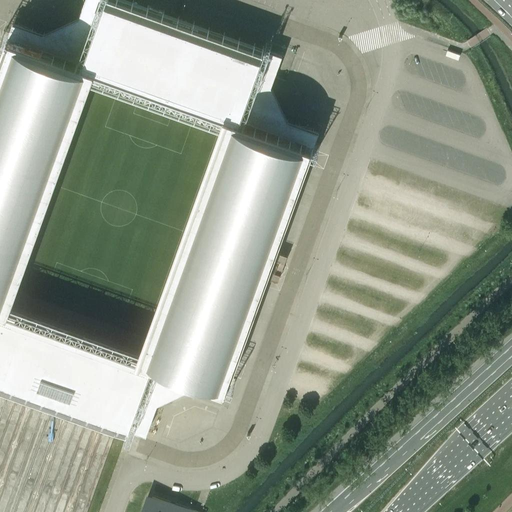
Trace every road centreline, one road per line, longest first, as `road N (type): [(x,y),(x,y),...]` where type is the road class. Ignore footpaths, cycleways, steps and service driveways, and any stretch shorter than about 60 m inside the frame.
road 1 (unclassified): [(113,511),(135,475),(220,477),(246,459),(261,435),(389,75),(392,32),(379,0)]
road 2 (trunk): [(511,351),(336,511)]
road 3 (trunk): [(403,511),(511,408)]
